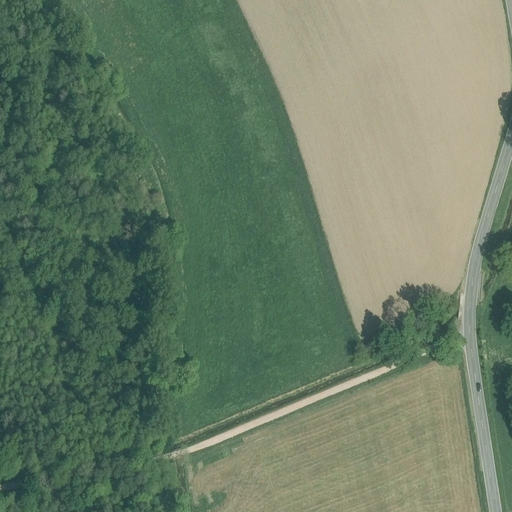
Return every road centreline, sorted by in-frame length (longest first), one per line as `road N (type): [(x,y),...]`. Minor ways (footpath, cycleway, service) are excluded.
road 1 (track): [(0,483),(169,459),(469,336)]
road 2 (secondary): [(495,511),(469,336),(472,269),(511,132)]
